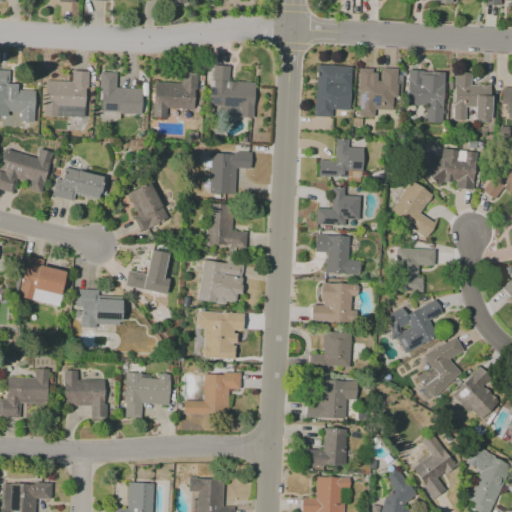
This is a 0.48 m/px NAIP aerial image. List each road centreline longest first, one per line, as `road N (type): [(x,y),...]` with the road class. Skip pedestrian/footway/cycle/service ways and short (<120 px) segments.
road 1 (residential): [(298,0),(273,511)]
road 2 (residential): [(511,48),(0,33)]
road 3 (residential): [(278,447),(91,458),(0,450)]
road 4 (residential): [(511,354),(487,329),(474,241)]
